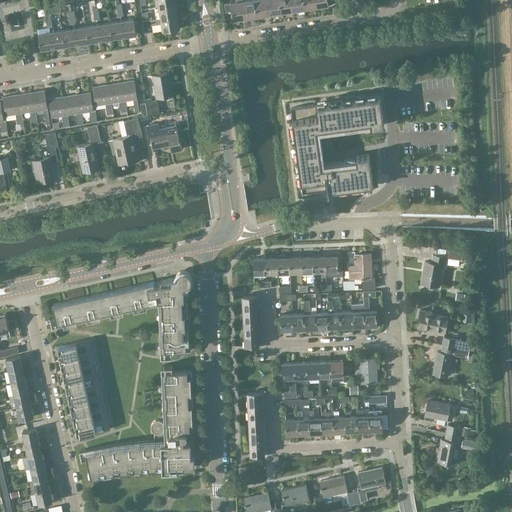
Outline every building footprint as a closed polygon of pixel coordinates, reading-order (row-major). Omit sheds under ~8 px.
[(232,19),(244,17),(241,0),(235,0),(236,1),(224,3),(225,11),(231,10),(232,19)] [(253,0),(241,0),(244,17),(256,15),(253,0)] [(266,0),(253,0),(256,15),(268,13),(266,0)] [(266,0),(268,13),(280,12),(278,0),(266,0)] [(278,0),(280,12),(292,10),(290,0),(278,0)] [(290,0),(292,10),(304,8),(302,0),(290,0)] [(302,0),(304,8),(316,6),(314,0),(302,0)] [(177,14),(175,2),(157,5),(159,17),(177,14)] [(179,27),(177,14),(159,17),(159,18),(151,19),(152,24),(160,22),(161,29),(179,27)] [(133,18),(120,20),(123,35),(135,33),(133,18)] [(151,19),(149,19),(142,20),(144,33),(153,32),(152,24),(151,19)] [(120,20),(109,22),(111,37),(123,35),(120,20)] [(109,22),(97,23),(99,39),(111,37),(109,22)] [(87,41),(99,39),(97,23),(85,25),(87,41)] [(75,43),(87,41),(85,25),(73,27),(75,43)] [(73,27),(61,29),(64,45),(75,43),(73,27)] [(52,47),(64,45),(61,29),(49,31),(52,47)] [(39,49),(52,47),(49,31),(37,33),(39,49)] [(156,97),(172,94),(168,72),(152,74),(156,97)] [(133,79),(119,81),(124,111),(127,110),(125,100),(136,98),(133,79)] [(119,81),(105,83),(110,113),(113,112),(111,102),(119,101),(121,111),(124,111),(119,81)] [(107,113),(110,113),(105,83),(91,85),(94,105),(105,103),(107,113)] [(43,89),(29,91),(34,121),(37,120),(35,110),(42,109),(46,108),(43,89)] [(29,91),(15,93),(20,123),(23,123),(21,112),(26,111),(29,111),(31,121),(34,121),(29,91)] [(89,91),(75,93),(80,123),(83,122),(81,112),(88,111),(90,121),(96,120),(94,110),(92,110),(89,91)] [(17,123),(20,123),(15,93),(1,95),(4,115),(15,113),(17,123)] [(75,93),(61,95),(66,125),(69,124),(67,114),(75,113),(77,123),(80,123),(75,93)] [(66,125),(61,95),(47,98),(50,117),(61,115),(63,125),(66,125)] [(383,125),(379,95),(290,107),(302,193),(372,183),(368,154),(356,156),(357,161),(321,166),(316,128),(370,121),(371,126),(383,125)] [(159,113),(157,99),(151,100),(151,98),(145,99),(145,103),(147,115),(159,113)] [(137,117),(124,120),(123,121),(126,134),(111,137),(117,163),(121,163),(121,164),(131,162),(131,160),(137,159),(133,138),(142,136),(138,118),(137,118),(137,117)] [(115,120),(118,131),(124,130),(121,118),(115,120)] [(179,138),(175,124),(158,127),(157,122),(144,124),(146,134),(148,134),(151,147),(169,143),(171,149),(181,147),(180,138),(179,138)] [(90,143),(92,143),(99,141),(96,124),(86,126),(90,143)] [(48,149),(48,148),(54,146),(55,147),(59,147),(55,131),(44,133),(48,149)] [(83,171),(88,170),(97,168),(92,143),(90,143),(77,146),(83,171)] [(442,143),(419,144),(420,177),(443,177),(442,143)] [(58,161),(55,147),(48,149),(50,156),(32,160),(36,182),(55,178),(52,162),(58,161)] [(2,171),(10,169),(7,155),(0,156),(0,189),(6,188),(2,171)] [(449,248),(436,247),(435,254),(445,256),(448,256),(449,249),(449,248)] [(448,256),(448,258),(459,259),(460,251),(449,249),(448,256)] [(349,278),(361,277),(370,277),(369,253),(354,254),(354,263),(348,263),(349,278)] [(444,264),(445,256),(432,253),(431,261),(424,260),(420,281),(438,285),(442,264),(444,264)] [(337,254),(325,255),(325,270),(333,270),(333,273),(333,277),(342,277),(342,264),(338,264),(337,254)] [(313,255),(301,256),(301,271),(313,271),(313,255)] [(325,255),(313,255),(313,271),(325,270),(325,255)] [(277,256),(265,257),(265,273),(277,272),(277,256)] [(277,272),(289,272),(289,256),(277,256),(277,272)] [(301,256),(289,256),(289,272),(301,271),(301,256)] [(253,273),(265,273),(265,257),(252,257),(253,273)] [(187,313),(187,304),(186,292),(186,284),(191,279),(189,272),(189,271),(181,270),(180,270),(175,275),(160,279),(159,279),(160,280),(154,281),(153,280),(146,282),(134,284),(123,287),(111,290),(99,292),(88,295),(76,297),(64,300),(52,303),(55,316),(49,317),(51,327),(57,326),(69,323),(81,320),(86,319),(87,320),(93,319),(105,316),(116,313),(124,312),(128,311),(140,308),(151,306),(158,304),(158,306),(159,320),(159,335),(160,355),(161,355),(164,355),(171,355),(171,349),(186,349),(186,342),(188,342),(188,334),(188,325),(185,325),(185,319),(184,313),(187,313)] [(370,277),(361,277),(362,289),(375,288),(374,277),(370,277)] [(343,281),(343,290),(358,289),(358,285),(354,285),(354,281),(343,281)] [(363,291),(363,302),(364,325),(370,325),(370,327),(377,326),(376,309),(368,309),(368,296),(375,296),(375,291),(363,291)] [(257,326),(257,320),(256,314),(256,308),(256,301),(256,295),(241,296),(242,302),(242,308),(242,314),(243,321),(243,327),(243,333),(243,339),(244,339),(244,345),(251,345),(258,345),(258,339),(257,332),(257,326)] [(303,301),(304,312),(304,328),(308,328),(308,330),(313,330),(313,328),(316,328),(316,312),(310,312),(309,301),(303,301)] [(351,303),(351,310),(352,326),(358,326),(358,327),(364,327),(364,325),(363,302),(351,303)] [(328,327),(340,326),(340,311),(333,311),(332,305),(331,305),(327,305),(328,311),(328,327)] [(417,319),(420,320),(419,326),(444,331),(447,316),(430,313),(431,311),(419,308),(417,319)] [(351,310),(340,311),(340,326),(352,326),(351,310)] [(328,311),(316,312),(316,328),(328,327),(328,311)] [(304,312),(292,313),(293,329),(304,328),(304,312)] [(280,329),(293,329),(292,313),(279,314),(280,329)] [(0,332),(8,331),(5,314),(0,315),(0,332)] [(457,339),(443,336),(442,344),(469,349),(476,350),(476,345),(469,344),(469,341),(457,339)] [(84,345),(86,352),(92,351),(90,341),(89,339),(58,346),(59,350),(57,351),(59,358),(61,358),(78,354),(77,347),(84,345)] [(432,365),(431,370),(433,372),(432,372),(447,375),(451,354),(453,355),(467,357),(469,349),(442,344),(441,351),(437,350),(434,364),(432,365)] [(17,346),(0,349),(0,350),(1,356),(18,352),(17,346)] [(88,363),(94,362),(92,352),(92,351),(86,352),(78,354),(61,358),(61,361),(59,362),(61,369),(63,369),(81,365),(79,358),(87,356),(88,363)] [(5,358),(8,370),(22,367),(19,355),(5,358)] [(355,376),(360,376),(361,382),(376,381),(375,357),(354,359),(355,376)] [(342,359),(330,360),(331,375),(342,375),(343,380),(347,380),(346,367),(342,367),(342,359)] [(318,360),(306,361),(307,377),(319,376),(318,360)] [(330,360),(318,360),(319,376),(326,376),(326,382),(331,382),(331,375),(330,360)] [(307,383),(307,377),(306,361),(294,362),(295,377),(302,377),(302,383),(307,383)] [(88,363),(81,365),(63,369),(64,373),(62,373),(64,381),(65,380),(83,376),(82,369),(89,368),(91,374),(97,373),(95,363),(94,362),(88,363)] [(295,383),(295,377),(294,362),(282,362),(283,378),(290,378),(290,383),(295,383)] [(134,440),(119,442),(104,444),(88,447),(79,449),(81,459),(86,458),(91,476),(99,475),(99,471),(104,470),(104,473),(109,473),(114,472),(113,469),(118,468),(119,471),(123,470),(128,470),(127,467),(132,466),(133,469),(137,469),(142,468),(142,465),(147,464),(147,468),(152,467),(156,467),(156,464),(161,463),(162,469),(166,469),(184,468),(184,466),(194,465),(193,453),(191,454),(190,443),(190,428),(189,421),(192,421),(192,413),(191,404),(188,405),(188,398),(188,392),(191,392),(190,384),(190,376),(187,376),(187,369),(172,370),(171,364),(164,365),(162,365),(161,365),(162,385),(162,393),(162,400),(163,414),(163,422),(156,419),(151,424),(151,429),(153,432),(154,438),(150,439),(134,440)] [(8,370),(11,382),(24,379),(22,367),(8,370)] [(83,376),(65,380),(66,384),(64,384),(66,392),(68,391),(86,387),(84,380),(92,379),(93,386),(99,384),(98,380),(97,374),(97,373),(91,374),(83,376)] [(24,379),(11,382),(14,394),(27,391),(24,379)] [(69,403),(70,402),(88,398),(87,392),(94,390),(96,397),(102,395),(100,385),(99,384),(93,386),(86,387),(68,391),(69,395),(67,395),(69,403)] [(349,386),(349,394),(358,394),(358,385),(349,386)] [(30,403),(27,391),(14,394),(16,406),(30,403)] [(246,399),(247,405),(247,411),(247,417),(248,424),(248,429),(248,436),(249,442),(249,448),(249,454),(264,454),(263,447),(263,441),(263,435),(262,429),(262,423),(262,417),(262,410),(261,404),(261,398),(261,392),(252,392),(246,393),(246,399)] [(88,398),(70,402),(71,406),(69,406),(71,414),(73,414),(91,410),(89,403),(97,401),(98,408),(104,407),(102,396),(102,395),(96,397),(88,398)] [(446,418),(449,403),(427,399),(424,414),(446,418)] [(33,416),(30,403),(16,406),(19,419),(33,416)] [(99,412),(101,419),(107,418),(105,407),(104,407),(98,408),(91,410),(73,414),(74,417),(72,417),(74,425),(75,425),(93,421),(92,414),(99,412)] [(310,432),(322,432),(321,416),(314,416),(314,408),(309,409),(309,416),(310,432)] [(356,408),(357,414),(357,430),(369,430),(369,414),(363,414),(362,408),(356,408)] [(297,409),(297,417),(298,433),(310,432),(309,416),(303,416),(302,409),(297,409)] [(334,431),(346,431),(345,415),(338,415),(338,409),(332,409),(333,415),(334,431)] [(345,410),(345,415),(346,431),(357,430),(357,414),(350,414),(350,410),(345,410)] [(369,414),(369,430),(382,429),(381,413),(369,414)] [(333,415),(321,416),(322,432),(334,431),(333,415)] [(298,433),(297,417),(285,417),(286,433),(298,433)] [(109,428),(107,418),(101,419),(93,421),(75,425),(76,428),(74,429),(76,436),(96,432),(94,425),(102,423),(103,430),(109,428)] [(450,463),(450,462),(454,463),(455,457),(451,456),(454,441),(457,442),(460,426),(447,424),(444,439),(441,438),(436,460),(450,463)] [(22,431),(25,443),(38,440),(36,428),(22,431)] [(25,443),(27,455),(41,452),(38,440),(25,443)] [(6,448),(0,449),(3,461),(9,459),(9,455),(7,456),(6,451),(7,451),(6,448)] [(27,455),(30,467),(44,464),(41,452),(27,455)] [(30,467),(33,479),(46,476),(44,464),(30,467)] [(358,487),(360,499),(368,497),(366,489),(379,486),(379,483),(385,481),(381,466),(358,471),(361,486),(358,487)] [(323,495),(346,490),(343,474),(320,479),(323,495)] [(46,476),(33,479),(35,491),(49,488),(46,476)] [(285,503),(308,498),(305,483),(282,488),(285,503)] [(52,501),(49,488),(35,491),(38,504),(52,501)] [(358,489),(352,491),(355,502),(361,501),(358,489)] [(246,511),(270,507),(267,491),(243,496),(246,511)] [(355,502),(352,491),(346,492),(349,504),(355,502)] [(321,496),(315,498),(317,506),(323,505),(321,496)]
